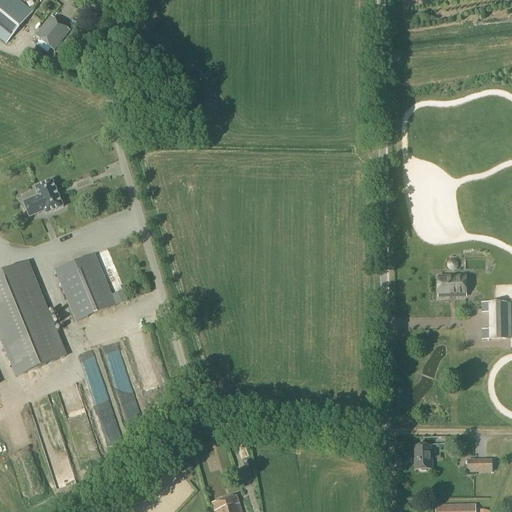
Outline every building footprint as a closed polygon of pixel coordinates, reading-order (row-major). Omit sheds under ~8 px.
[(0,0),(0,39),(6,44),(32,13),(17,0),(0,0)] [(38,47),(47,54),(51,49),(54,52),(70,32),(52,17),(36,37),(42,42),(38,47)] [(76,36),(71,33),(63,44),(67,47),(76,36)] [(67,47),(71,50),(79,39),(76,36),(67,47)] [(124,167),(110,170),(112,180),(126,177),(124,167)] [(46,214),(46,215),(47,214),(62,208),(63,208),(63,207),(53,183),(53,182),(52,182),(37,188),(36,189),(36,190),(39,197),(24,203),(23,203),(24,204),(28,213),(27,213),(28,214),(29,213),(43,207),(46,214)] [(56,271),(77,323),(115,307),(94,255),(56,271)] [(0,273),(0,341),(15,378),(67,357),(28,262),(0,273)] [(438,298),(438,299),(467,298),(467,276),(438,276),(437,277),(437,279),(436,279),(437,298),(438,298)] [(481,331),(481,341),(507,341),(507,303),(480,304),(481,314),(487,314),(488,331),(481,331)] [(415,448),(416,472),(433,471),(432,448),(415,448)] [(466,461),(467,474),(492,474),(492,461),(466,461)] [(212,504),(214,511),(241,511),(237,497),(212,504)]
